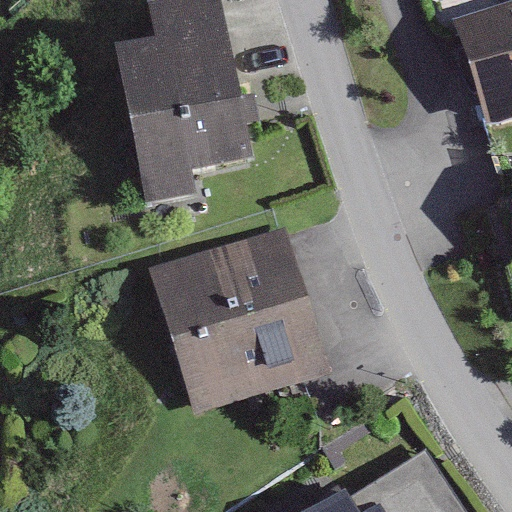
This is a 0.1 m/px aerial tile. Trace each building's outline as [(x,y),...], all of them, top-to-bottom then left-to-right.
[(164,47),(123,55),(154,208),(196,200),(199,178),(258,166),(224,0),(202,0),(156,9),(164,47)] [(486,127),(511,119),(511,6),(456,23),(486,127)] [(511,205),(492,213),(511,270),(511,205)] [(283,230),(133,281),(176,408),(326,358),(283,230)] [(356,498),(329,498),(307,511),(463,511),(426,453),(356,498)]
